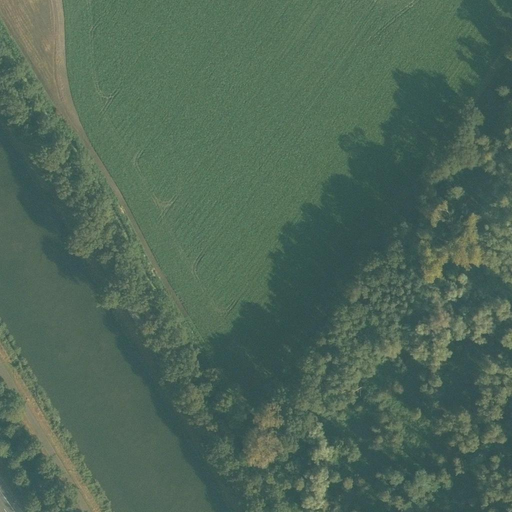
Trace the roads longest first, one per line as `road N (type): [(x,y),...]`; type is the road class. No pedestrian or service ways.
road 1 (track): [(251,511),(0,96)]
road 2 (unclassified): [(84,511),(0,368)]
